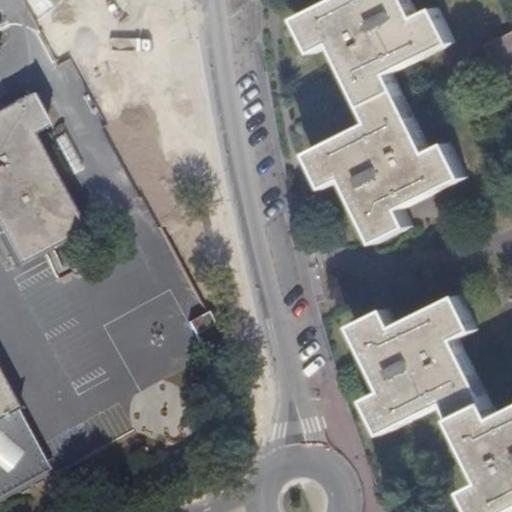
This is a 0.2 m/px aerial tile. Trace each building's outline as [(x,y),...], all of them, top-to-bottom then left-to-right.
[(413,0),(337,0),(301,17),(319,52),(337,43),(366,102),(402,87),(395,72),(458,40),(440,8),(422,16),(413,0)] [(511,29),(483,42),(511,98),(511,29)] [(402,87),(366,102),(376,121),(313,153),(331,186),(348,177),(381,242),(415,225),(405,207),(469,175),(452,143),(434,151),(402,87)] [(0,416),(15,408),(0,379),(0,232),(18,265),(82,229),(30,134),(45,126),(28,94),(2,109),(0,109),(0,416)] [(460,421),(494,403),(481,378),(461,336),(480,328),(462,294),(399,326),(391,309),(357,325),(389,389),(371,400),(389,433),(451,401),(460,421)] [(189,321),(206,352),(208,355),(227,343),(207,310),(189,321)] [(494,403),(460,421),(490,480),(471,490),(482,511),(508,511),(511,510),(511,410),(501,416),(494,403)]
